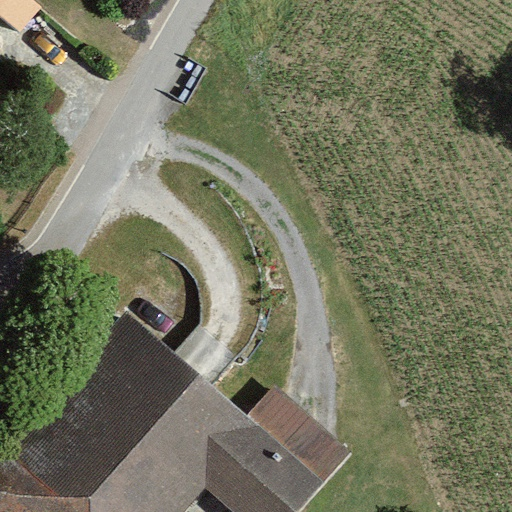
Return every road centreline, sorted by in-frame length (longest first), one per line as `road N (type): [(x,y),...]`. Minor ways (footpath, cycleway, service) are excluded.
road 1 (track): [(125,135),(221,159),(282,217),(315,318),(319,404),(302,430)]
road 2 (residential): [(0,295),(221,0)]
road 3 (track): [(104,165),(202,237),(227,292),(172,377)]
